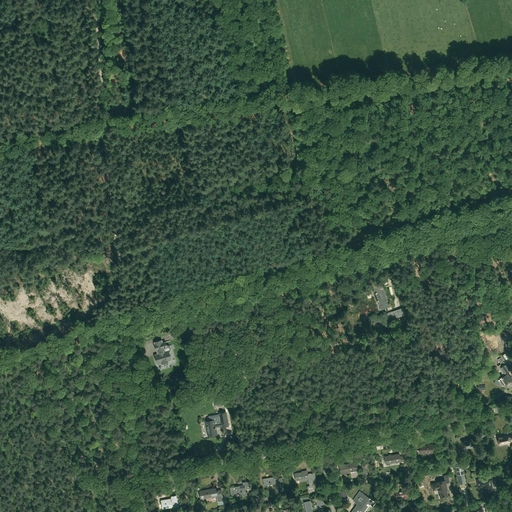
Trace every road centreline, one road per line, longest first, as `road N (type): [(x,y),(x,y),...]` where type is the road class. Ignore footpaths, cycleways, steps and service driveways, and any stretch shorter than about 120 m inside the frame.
road 1 (track): [(116,322),(511,204)]
road 2 (unclassified): [(511,408),(319,444)]
road 3 (track): [(101,129),(116,322)]
road 4 (unclassified): [(319,444),(139,477)]
road 5 (track): [(101,129),(281,99)]
road 6 (track): [(0,373),(96,343),(130,370)]
road 7 (track): [(92,0),(101,129)]
road 8 (track): [(0,357),(116,322)]
